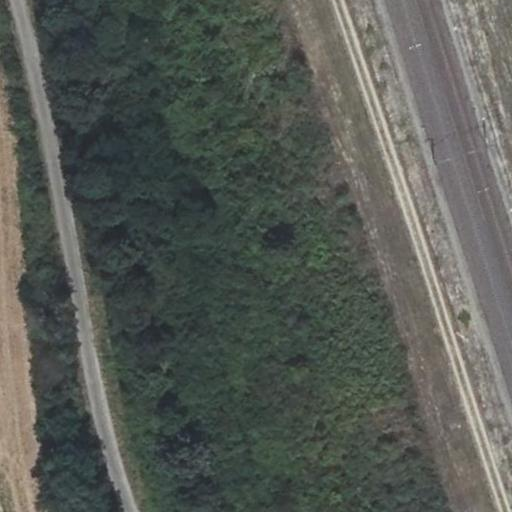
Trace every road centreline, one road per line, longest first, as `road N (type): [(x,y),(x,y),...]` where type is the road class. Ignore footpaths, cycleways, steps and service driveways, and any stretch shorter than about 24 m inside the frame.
road 1 (track): [(506,511),(337,0)]
road 2 (unclassified): [(13,0),(91,410),(124,511)]
